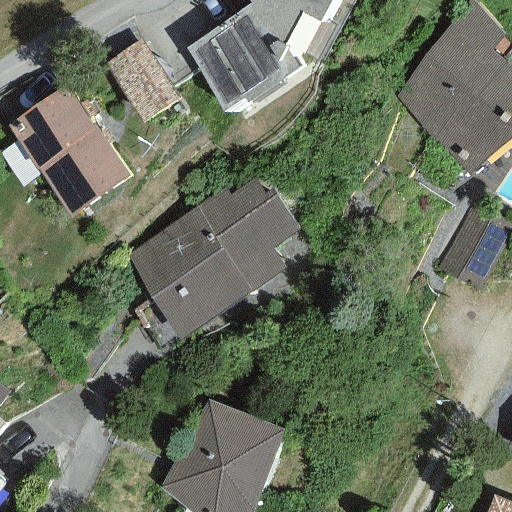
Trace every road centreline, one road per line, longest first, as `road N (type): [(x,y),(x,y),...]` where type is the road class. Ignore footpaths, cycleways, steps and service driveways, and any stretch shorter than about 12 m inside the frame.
road 1 (residential): [(511,327),(412,511)]
road 2 (residential): [(124,0),(0,77)]
